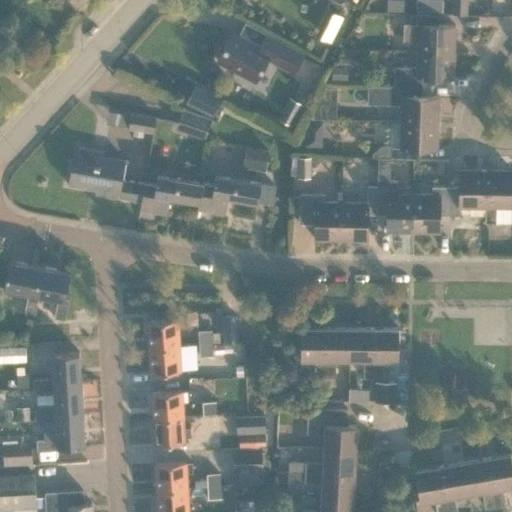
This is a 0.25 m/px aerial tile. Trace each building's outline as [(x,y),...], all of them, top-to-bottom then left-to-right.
[(442,9),(442,0),(433,0),(433,9),(442,9)] [(451,0),(452,13),(468,13),(467,0),(451,0)] [(332,10),(324,24),(336,30),(343,15),(332,10)] [(417,47),(454,48),(455,22),(439,22),(439,11),(410,10),(410,21),(404,20),(404,36),(417,37),(417,47)] [(235,67),(247,74),(256,79),(267,56),(281,63),(296,71),(305,52),(290,44),(268,32),(261,45),(232,30),(218,58),(235,67)] [(395,64),(395,83),(422,83),(422,73),(454,74),(454,48),(417,47),(417,64),(395,64)] [(348,65),(333,65),(332,78),(347,79),(348,65)] [(402,102),(401,119),(440,119),(440,94),(421,93),(422,83),(395,83),(390,83),(390,102),(402,102)] [(337,116),(337,85),(326,85),(309,116),(337,116)] [(291,123),(303,102),(290,94),(278,115),(291,123)] [(212,117),(183,106),(176,126),(204,137),(212,117)] [(156,115),(110,107),(108,121),(154,129),(156,115)] [(439,145),(440,119),(401,119),(401,144),(393,144),(393,154),(420,155),(421,145),(439,145)] [(246,143),(243,165),(265,169),(269,147),(246,143)] [(96,191),(141,198),(144,180),(122,177),(125,158),(102,154),(104,149),(79,145),(76,162),(71,162),(68,182),(97,187),(96,191)] [(311,175),(311,155),(297,155),(297,159),(295,159),(295,175),(311,175)] [(461,183),(451,183),(450,212),(460,212),(460,203),(485,204),(486,204),(486,166),(461,166),(461,183)] [(486,204),(485,204),(485,220),(495,220),(495,204),(511,204),(511,213),(511,212),(511,183),(511,184),(511,166),(486,166),(486,204)] [(144,180),(141,198),(140,207),(168,210),(170,194),(199,199),(203,181),(158,173),(156,182),(144,180)] [(203,181),(199,199),(198,207),(225,211),(228,194),(259,199),(262,180),(215,174),(214,182),(203,181)] [(368,200),(342,199),(342,237),(368,237),(368,211),(378,211),(378,182),(368,182),(368,200)] [(388,229),(414,229),(414,190),(388,190),(388,182),(378,182),(378,211),(388,211),(388,229)] [(432,190),(414,190),(414,229),(439,229),(439,212),(450,212),(451,183),(432,183),(432,190)] [(342,237),(342,199),(326,199),(326,192),(307,192),(307,220),(317,220),(317,237),(342,237)] [(36,312),(40,292),(36,292),(41,266),(9,260),(5,286),(28,290),(25,310),(36,312)] [(36,292),(40,292),(59,296),(55,316),(65,318),(69,297),(66,297),(71,271),(41,266),(36,292)] [(221,315),(222,340),(238,339),(237,314),(221,315)] [(148,319),(149,344),(180,342),(179,330),(183,330),(182,322),(179,322),(179,317),(148,319)] [(34,339),(64,337),(63,322),(33,324),(34,339)] [(326,374),(326,325),(302,325),(301,356),(316,356),(315,397),(325,397),(325,374),(326,374)] [(350,325),(326,325),(326,374),(335,374),(336,356),(350,356),(350,325)] [(364,374),(374,375),(374,325),(350,325),(350,356),(364,356),(364,374)] [(399,326),(374,325),(374,375),(383,375),(384,357),(398,357),(399,326)] [(199,341),(221,340),(220,329),(213,329),(212,327),(198,328),(199,341)] [(221,342),(221,340),(199,341),(200,354),(214,353),(213,342),(221,342)] [(182,368),(180,342),(149,344),(151,369),(182,368)] [(35,389),(55,388),(55,385),(82,383),(80,350),(53,351),(55,376),(34,378),(35,389)] [(395,401),(396,380),(376,379),(375,400),(395,401)] [(57,414),(84,413),(82,383),(55,385),(55,388),(57,407),(36,408),(37,419),(57,418),(57,414)] [(348,386),(348,399),(356,399),(357,387),(348,386)] [(152,401),(153,416),(184,414),(183,401),(183,400),(184,399),(183,389),(152,390),(152,401)] [(203,399),(203,413),(216,412),(215,399),(203,399)] [(324,431),(323,446),(355,448),(357,423),(348,423),(349,406),(333,405),(308,404),(307,421),(306,431),(324,431)] [(17,418),(30,417),(29,405),(17,405),(17,418)] [(236,414),(237,431),(266,430),(266,412),(236,414)] [(86,443),(84,413),(57,414),(57,418),(58,436),(38,438),(39,449),(59,448),(59,445),(86,443)] [(185,426),(184,414),(153,416),(155,442),(186,440),(186,435),(191,434),(191,426),(185,426)] [(255,443),(265,443),(265,432),(254,432),(255,443)] [(3,442),(4,463),(32,462),(31,441),(3,442)] [(354,472),(355,448),(323,446),(323,460),(304,459),(304,469),(354,472)] [(511,458),(511,451),(486,455),(496,504),(504,502),(501,486),(511,483),(511,458)] [(234,452),(234,481),(263,481),(263,452),(234,452)] [(486,455),(463,460),(469,491),(482,489),(485,506),(496,504),(486,455)] [(304,469),(304,459),(288,458),(288,469),(304,469)] [(156,462),(157,487),(188,485),(187,470),(193,470),(192,461),(187,461),(187,460),(156,462)] [(454,494),(469,491),(463,460),(439,465),(447,511),(453,511),(457,511),(454,494)] [(437,511),(447,511),(439,465),(414,469),(420,501),(434,498),(437,511)] [(303,479),(304,469),(288,469),(287,479),(303,479)] [(353,496),(354,472),(304,469),(303,479),(322,480),(321,494),(353,496)] [(0,506),(38,504),(37,494),(35,470),(0,472),(0,506)] [(195,485),(208,484),(221,483),(220,471),(207,472),(207,477),(195,478),(195,485)] [(221,483),(208,484),(208,497),(221,496),(221,483)] [(188,485),(157,487),(158,511),(169,511),(190,511),(188,485)] [(46,494),(37,494),(38,504),(47,504),(47,511),(93,511),(93,502),(85,502),(84,488),(46,490),(46,494)] [(303,507),(302,511),(352,511),(353,496),(321,494),(321,508),(303,507)] [(235,511),(256,511),(255,497),(235,498),(235,511)]
